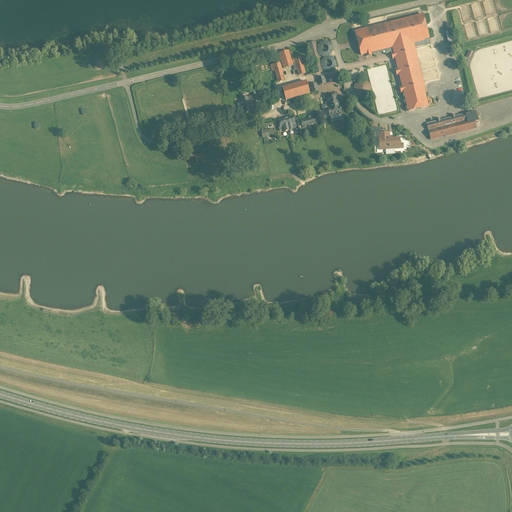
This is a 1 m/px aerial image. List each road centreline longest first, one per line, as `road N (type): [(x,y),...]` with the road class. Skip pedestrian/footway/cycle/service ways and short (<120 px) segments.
road 1 (primary): [(0,394),(132,428),(217,439),(307,444),(511,434)]
road 2 (unclassified): [(0,105),(295,40),(329,24)]
road 3 (unclassified): [(511,119),(432,145),(378,120),(347,84),(329,24)]
